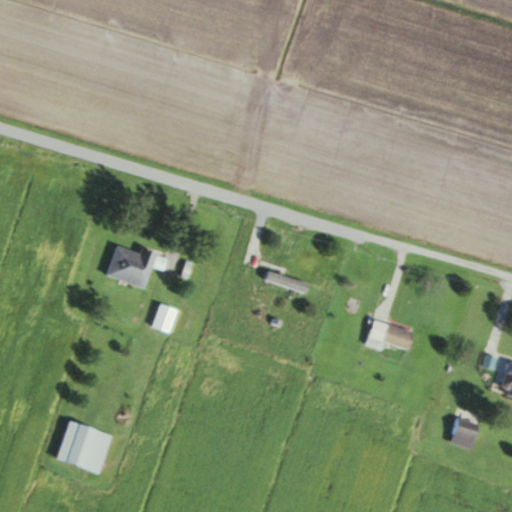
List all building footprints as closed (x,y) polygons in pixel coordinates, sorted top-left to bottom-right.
[(100,277),(138,289),(145,264),(150,266),(153,255),(134,249),(133,253),(109,245),(100,277)] [(304,286),(261,270),(258,280),(301,295),(304,286)] [(164,332),(172,310),(153,304),(146,326),(164,332)] [(403,350),(408,331),(367,320),(360,345),(377,349),(378,343),(403,350)] [(443,442),(464,449),(473,424),(452,417),(443,442)] [(105,434),(60,423),(50,462),(95,473),(105,434)]
